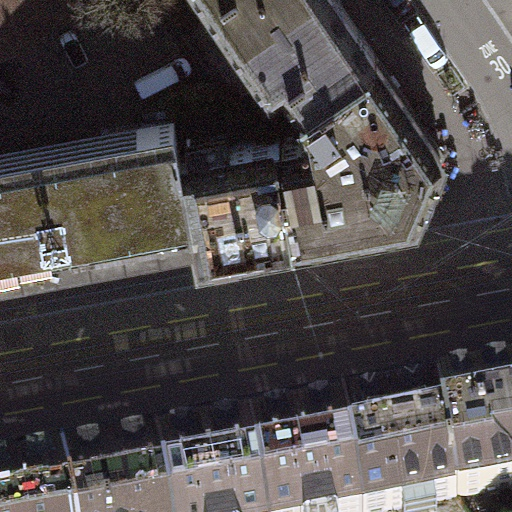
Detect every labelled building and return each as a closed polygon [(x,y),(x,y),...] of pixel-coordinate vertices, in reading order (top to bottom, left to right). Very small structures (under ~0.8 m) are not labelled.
[(0,0),(0,51),(69,14),(60,0),(0,0)] [(376,54),(339,0),(209,0),(271,90),(284,81),(301,105),(376,54)] [(294,238),(416,215),(443,152),(376,54),(301,105),(305,111),(309,136),(276,142),(294,238)] [(0,257),(16,255),(194,221),(182,155),(174,116),(101,130),(104,143),(0,162),(0,257)] [(294,238),(276,142),(275,138),(182,155),(194,221),(201,256),(294,238)] [(16,255),(0,257),(0,293),(196,257),(194,221),(16,255)] [(511,380),(438,394),(458,498),(511,487),(511,380)] [(362,511),(381,511),(458,498),(438,394),(344,412),(362,511)] [(266,511),(362,511),(344,412),(251,429),(266,511)] [(266,511),(251,429),(157,447),(169,511),(266,511)] [(169,511),(157,447),(64,464),(72,511),(169,511)] [(0,511),(72,511),(64,464),(0,476),(0,511)]
